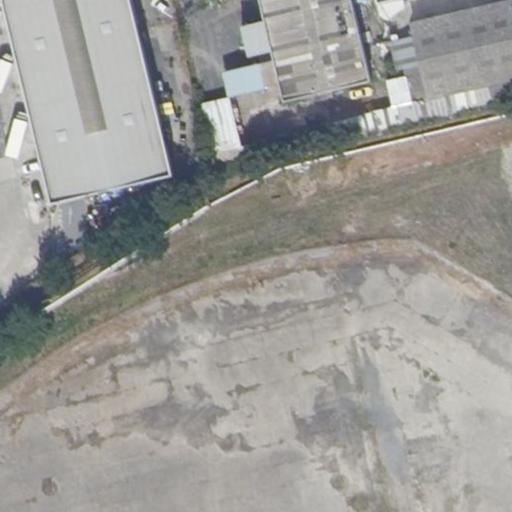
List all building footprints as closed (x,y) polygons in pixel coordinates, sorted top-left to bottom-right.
[(177,163),(137,0),(11,0),(58,193),(177,163)] [(271,16),(267,0),(251,0),(256,20),(271,16)] [(293,103),(378,82),(357,0),(267,0),(271,16),(256,20),(263,49),(279,45),(288,85),(293,103)] [(495,85),(500,109),(511,105),(511,2),(419,25),(428,66),(411,71),(419,103),(495,85)] [(272,89),(288,85),(279,45),(263,49),(272,89)]
